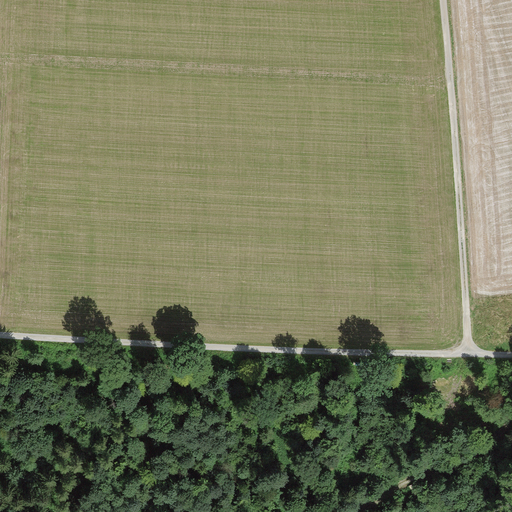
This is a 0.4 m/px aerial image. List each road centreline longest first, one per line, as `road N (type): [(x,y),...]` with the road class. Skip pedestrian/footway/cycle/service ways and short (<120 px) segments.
road 1 (track): [(511,355),(0,335)]
road 2 (track): [(442,0),(468,352)]
road 3 (track): [(511,418),(470,459),(385,491),(361,511)]
